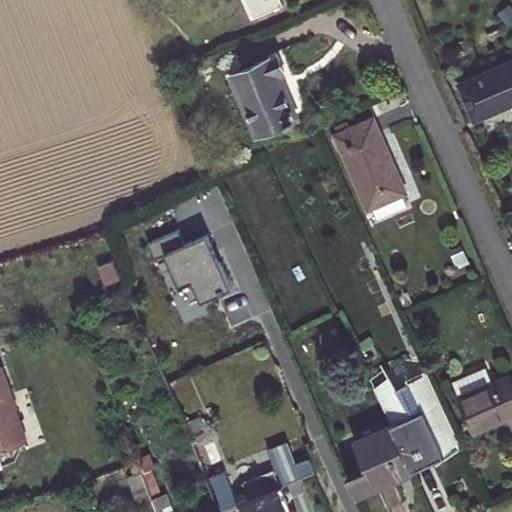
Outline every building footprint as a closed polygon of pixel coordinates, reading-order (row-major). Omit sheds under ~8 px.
[(232,73),(259,135),(285,124),(285,125),(295,121),(294,119),(297,118),(277,73),(285,70),(278,53),(232,73)] [(511,60),(460,83),(476,120),(511,104),(511,103),(511,60)] [(343,149),(369,209),(373,207),(378,219),(408,206),(403,195),(407,193),(374,118),(351,128),(348,121),(337,126),(339,133),(337,134),(343,149)] [(339,150),(343,149),(337,134),(333,136),(339,150)] [(211,200),(189,210),(196,225),(218,215),(211,200)] [(179,230),(148,243),(155,259),(166,255),(180,287),(193,281),(202,302),(232,288),(208,235),(185,244),(179,230)] [(458,263),(467,259),(461,244),(452,248),(458,263)] [(151,334),(175,324),(160,286),(136,296),(151,334)] [(96,353),(107,379),(118,374),(108,348),(96,353)] [(2,365),(0,365),(0,451),(28,441),(16,409),(18,408),(2,365)] [(346,475),(357,497),(462,448),(426,372),(398,389),(383,366),(367,380),(388,423),(351,441),(363,467),(346,475)] [(452,381),(459,395),(486,383),(480,369),(452,381)] [(509,421),(511,419),(511,379),(509,373),(486,383),(459,395),(458,396),(473,432),(507,416),(509,421)] [(204,418),(185,425),(191,441),(210,433),(204,418)] [(210,476),(224,511),(292,511),(282,485),(315,472),(309,458),(296,463),(287,442),(268,449),(275,469),(243,482),(249,498),(237,502),(225,471),(210,476)] [(140,465),(141,467),(150,463),(154,461),(150,453),(137,458),(140,465)] [(150,490),(151,494),(160,490),(150,463),(141,467),(150,490)] [(129,475),(136,495),(150,490),(141,467),(140,465),(132,468),(134,473),(129,475)] [(136,495),(142,511),(158,511),(153,498),(151,494),(150,490),(136,495)] [(153,498),(162,494),(160,490),(151,494),(153,498)] [(173,511),(167,493),(162,494),(153,498),(158,511),(173,511)]
